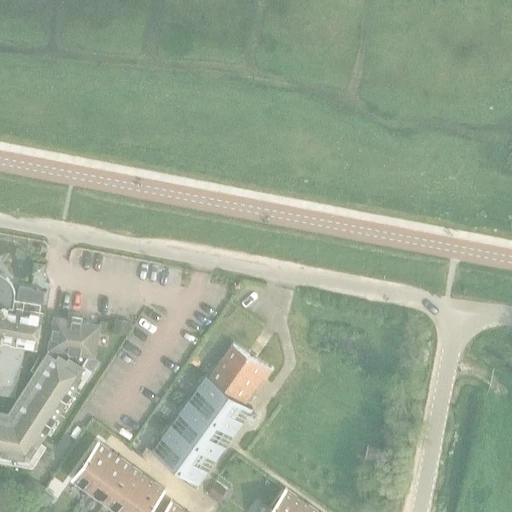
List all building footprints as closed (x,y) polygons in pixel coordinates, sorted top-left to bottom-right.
[(43,265),(32,264),(30,275),(40,277),(43,265)] [(0,387),(14,390),(22,345),(35,347),(41,313),(39,312),(39,310),(40,310),(43,291),(17,286),(15,299),(13,299),(13,295),(13,291),(12,287),(10,283),(8,280),(5,277),(2,275),(0,274),(0,387)] [(0,461),(31,467),(45,445),(40,442),(87,355),(94,356),(100,323),(53,314),(46,351),(7,412),(0,410),(0,461)] [(252,407),(239,398),(249,385),(254,388),(259,382),(261,383),(264,378),(272,367),(234,341),(209,376),(204,373),(150,449),(198,483),(252,407)] [(87,491),(114,452),(97,440),(69,478),(87,491)] [(376,460),(378,449),(366,446),(364,457),(376,460)] [(103,502),(131,464),(114,452),(87,491),(103,502)] [(116,511),(122,511),(148,477),(131,464),(103,502),(116,511)] [(147,511),(165,489),(148,477),(122,511),(147,511)] [(207,493),(217,500),(224,490),(214,483),(207,493)] [(292,511),(302,499),(284,487),(265,511),(292,511)] [(185,511),(186,511),(169,499),(160,511),(185,511)] [(317,511),(318,511),(302,499),(292,511),(317,511)]
